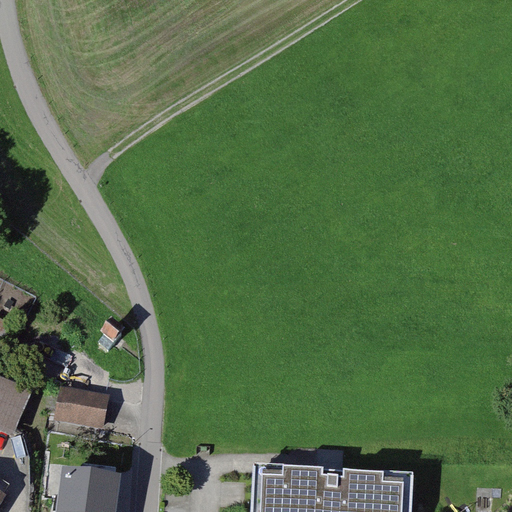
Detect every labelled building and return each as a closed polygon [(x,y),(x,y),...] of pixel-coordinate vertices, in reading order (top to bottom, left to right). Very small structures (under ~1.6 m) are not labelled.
[(35,396),(0,382),(0,433),(17,440),(35,396)] [(111,402),(62,395),(57,427),(106,434),(111,402)] [(109,511),(113,481),(66,475),(61,511),(109,511)] [(411,511),(413,485),(253,476),(251,511),(411,511)] [(0,511),(4,511),(8,506),(0,500),(0,511)]
